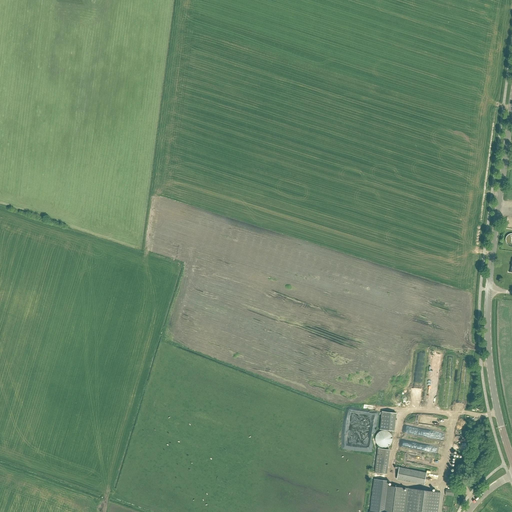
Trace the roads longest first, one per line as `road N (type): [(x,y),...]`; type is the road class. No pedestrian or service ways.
road 1 (secondary): [(488,289),(511,99)]
road 2 (secondary): [(511,461),(493,393),(488,289)]
